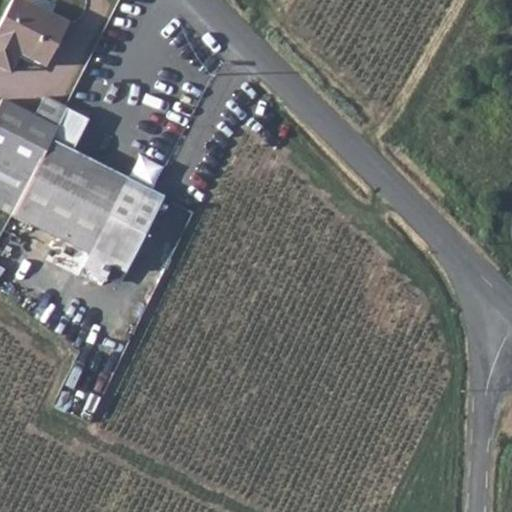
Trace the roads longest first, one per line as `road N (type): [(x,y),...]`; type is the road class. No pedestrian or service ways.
road 1 (tertiary): [(511,313),(200,0)]
road 2 (track): [(0,312),(58,358),(37,417),(233,511)]
road 3 (unclassified): [(511,316),(485,402),(474,511)]
